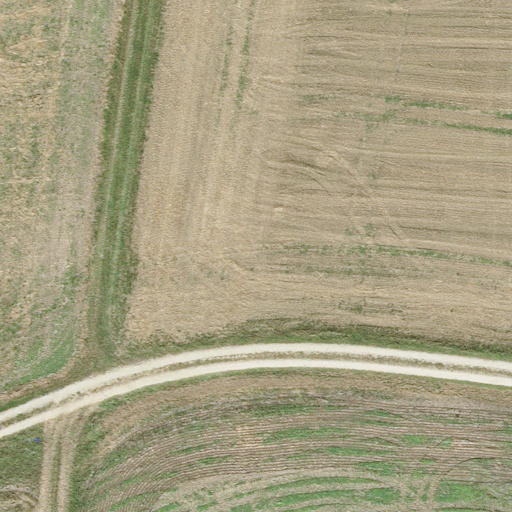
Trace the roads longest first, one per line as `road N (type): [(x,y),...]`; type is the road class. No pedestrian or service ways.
road 1 (track): [(511,372),(430,361),(220,368),(104,387),(0,429)]
road 2 (track): [(156,0),(104,387)]
